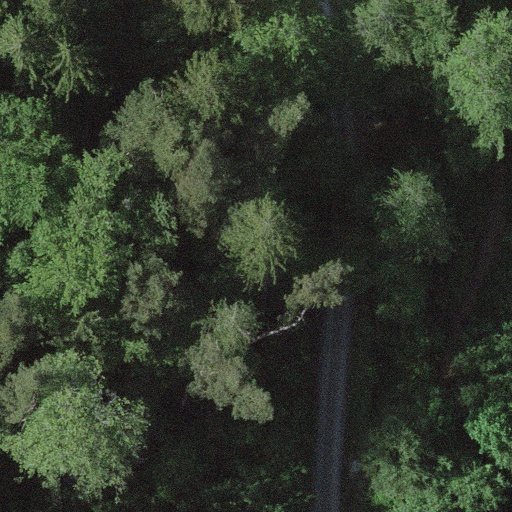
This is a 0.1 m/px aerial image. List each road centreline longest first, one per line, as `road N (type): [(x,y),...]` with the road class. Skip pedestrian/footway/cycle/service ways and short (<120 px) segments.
road 1 (track): [(323,511),(324,22)]
road 2 (track): [(324,22),(0,117)]
road 3 (track): [(511,15),(475,9),(324,22)]
